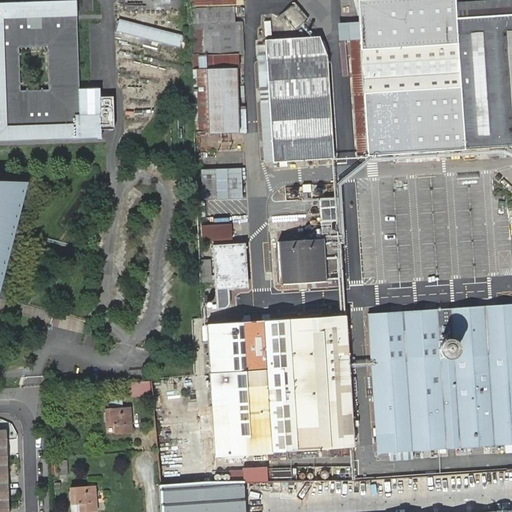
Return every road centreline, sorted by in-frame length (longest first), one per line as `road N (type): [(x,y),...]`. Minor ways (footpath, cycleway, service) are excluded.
road 1 (unknown): [(511,151),(346,167)]
road 2 (unknown): [(365,468),(233,466)]
road 3 (residential): [(32,511),(29,425),(22,411),(0,406)]
